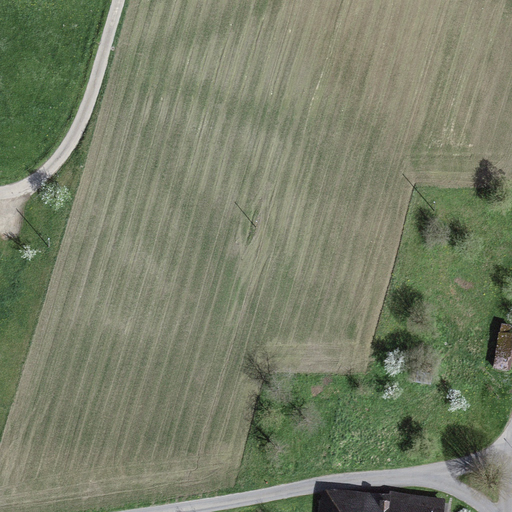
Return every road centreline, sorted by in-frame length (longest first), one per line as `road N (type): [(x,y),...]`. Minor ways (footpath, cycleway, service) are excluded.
road 1 (unclassified): [(417,476),(163,511)]
road 2 (track): [(116,0),(76,135),(35,187),(0,199)]
